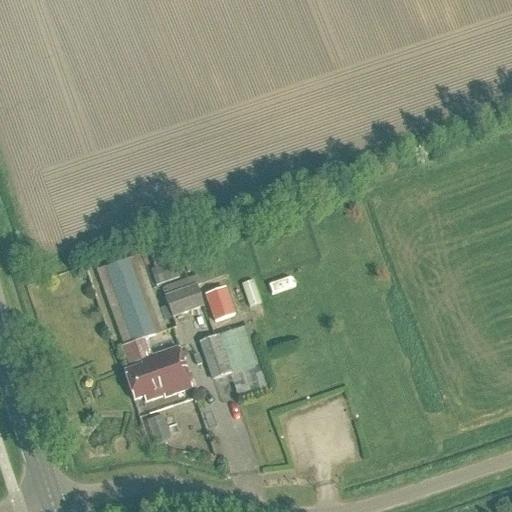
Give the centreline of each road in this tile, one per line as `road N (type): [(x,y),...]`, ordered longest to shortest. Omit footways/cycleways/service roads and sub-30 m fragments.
road 1 (tertiary): [(51,505),(130,486),(264,511)]
road 2 (tertiary): [(346,511),(511,460)]
road 3 (primary): [(51,505),(0,353)]
